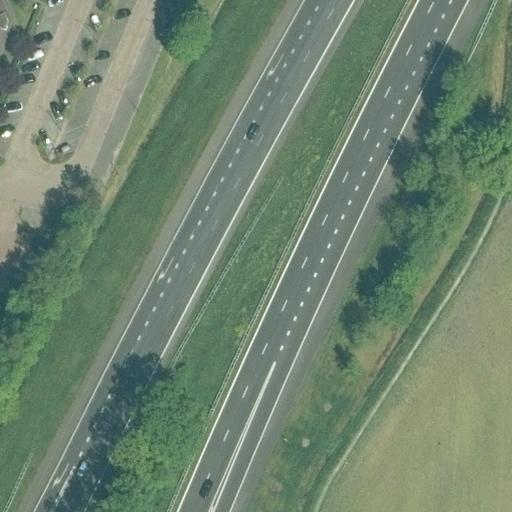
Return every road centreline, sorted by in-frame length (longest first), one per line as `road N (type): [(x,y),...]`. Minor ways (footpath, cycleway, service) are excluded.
road 1 (motorway): [(343,0),(245,169),(88,474)]
road 2 (motorway): [(206,482),(435,0)]
